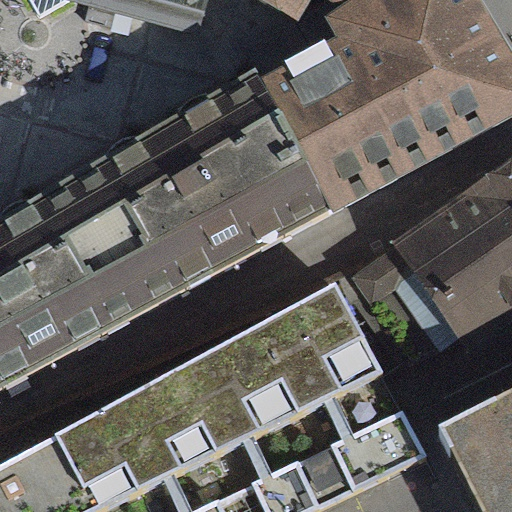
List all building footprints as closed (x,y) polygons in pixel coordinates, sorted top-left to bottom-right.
[(28,0),(40,19),(68,3),(142,23),(201,39),(209,0),(28,0)] [(211,0),(270,34),(288,3),(316,20),(327,0),(211,0)] [(315,224),(511,113),(511,90),(459,0),(380,0),(346,23),(355,35),(234,84),(315,224)] [(234,84),(0,220),(0,405),(315,224),(234,84)] [(511,318),(511,165),(373,264),(446,365),(511,318)] [(322,511),(428,462),(338,296),(251,342),(122,409),(6,470),(0,472),(0,511),(322,511)] [(511,511),(511,404),(438,442),(474,511),(511,511)]
